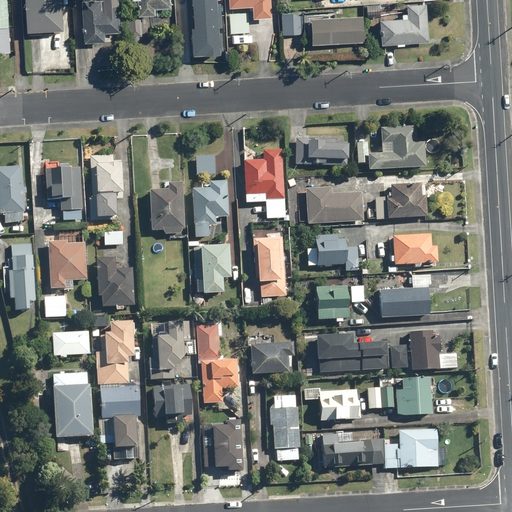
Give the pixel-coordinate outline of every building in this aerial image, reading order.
[(58,0),(20,0),(22,35),(60,33),(58,0)] [(118,42),(119,0),(84,0),(83,41),(118,42)] [(127,0),(128,3),(133,3),(133,12),(134,12),(134,18),(126,18),(127,40),(140,40),(140,18),(151,18),(151,12),(166,11),(166,0),(127,0)] [(193,0),(194,16),(222,15),(220,0),(193,0)] [(252,20),(271,20),(270,0),(229,0),(230,9),(251,8),(252,20)] [(378,6),(364,7),(365,17),(378,16),(378,6)] [(377,22),(377,46),(426,45),(424,6),(404,7),(405,17),(395,18),(395,21),(377,22)] [(280,37),(300,37),(300,43),(307,43),(307,47),(361,47),(361,18),(334,18),(334,10),(280,10),(280,37)] [(246,13),(227,14),(228,37),(231,36),(232,45),(251,44),(251,35),(247,36),(246,13)] [(222,15),(194,16),(195,30),(192,30),(194,57),(224,55),(222,15)] [(364,172),(422,170),(422,144),(414,144),(414,128),(377,129),(378,157),(366,157),(366,143),(354,143),(354,164),(364,164),(364,172)] [(293,140),(292,166),(342,168),(343,142),(293,140)] [(242,164),(242,205),(263,204),(263,221),(282,220),(281,153),(259,153),(259,163),(242,164)] [(216,155),(196,155),(197,175),(216,175),(216,155)] [(119,157),(88,156),(87,188),(90,188),(90,197),(92,197),(92,220),(112,220),(113,197),(119,197),(119,157)] [(19,168),(0,169),(0,215),(2,216),(2,224),(26,223),(26,215),(21,215),(20,195),(24,195),(23,185),(20,185),(19,168)] [(80,170),(44,169),(44,202),(46,202),(46,208),(59,208),(59,212),(61,213),(61,222),(79,222),(80,170)] [(216,218),(228,218),(227,180),(209,180),(209,188),(193,188),(194,238),(210,237),(209,224),(216,224),(216,218)] [(166,233),(186,232),(184,182),(169,183),(169,189),(150,190),(151,230),(165,229),(166,233)] [(372,200),(373,222),(424,220),(423,198),(418,198),(418,185),(388,186),(389,200),(372,200)] [(330,190),(304,190),(304,226),(359,226),(359,195),(330,195),(330,190)] [(122,231),(105,232),(105,244),(122,244),(122,231)] [(334,242),(334,237),(311,238),(312,251),(304,251),(305,267),(341,267),(341,274),(356,273),(356,250),(343,250),(343,242),(334,242)] [(429,237),(389,238),(390,268),(411,267),(411,269),(417,269),(417,267),(435,267),(435,247),(429,247),(429,237)] [(283,299),(281,239),(251,240),(253,286),(259,286),(259,300),(283,299)] [(64,242),(46,242),(46,292),(70,292),(70,282),(83,282),(83,246),(64,245),(64,242)] [(9,301),(10,313),(27,312),(26,305),(34,304),(32,244),(8,245),(9,272),(4,273),(5,301),(9,301)] [(225,250),(191,250),(190,284),(197,284),(197,298),(217,298),(217,282),(225,282),(225,250)] [(113,305),(113,307),(122,307),(122,303),(132,303),(132,267),(118,267),(117,258),(97,258),(98,296),(102,296),(102,306),(113,305)] [(361,288),(348,288),(348,305),(361,305),(361,288)] [(426,289),(377,289),(377,319),(426,319),(426,289)] [(66,298),(43,297),(42,319),(65,320),(66,298)] [(340,324),(344,324),(344,299),(314,299),(314,324),(333,324),(333,326),(340,326),(340,324)] [(90,323),(93,389),(96,389),(126,387),(124,360),(130,359),(128,324),(103,325),(103,322),(90,323)] [(172,380),(169,361),(184,359),(181,345),(178,322),(147,327),(153,360),(143,361),(147,384),(172,380)] [(217,325),(195,325),(195,361),(198,361),(217,361),(217,325)] [(436,370),(455,370),(455,356),(438,356),(438,339),(430,339),(430,332),(407,332),(407,373),(436,373),(436,370)] [(48,335),(49,359),(56,358),(56,361),(63,360),(63,358),(86,357),(86,334),(48,335)] [(342,337),(305,339),(306,375),(382,373),(381,345),(354,347),(353,334),(342,334),(342,337)] [(248,376),(284,377),(284,363),(289,363),(290,348),(245,346),(245,370),(249,370),(248,376)] [(405,348),(389,348),(389,370),(405,370),(405,348)] [(198,406),(219,405),(219,391),(235,391),(235,361),(217,361),(198,361),(198,406)] [(51,389),(48,389),(50,441),(55,441),(56,451),(77,450),(77,441),(89,441),(86,374),(51,375),(51,389)] [(400,393),(393,393),(393,418),(427,419),(428,379),(400,379),(400,393)] [(191,415),(189,384),(155,386),(157,417),(168,416),(169,422),(183,421),(182,415),(191,415)] [(126,387),(96,389),(98,420),(108,420),(131,418),(137,418),(135,387),(126,387)] [(391,389),(364,389),(364,411),(391,411),(391,389)] [(317,391),(301,391),(301,401),(315,401),(315,422),(343,423),(343,420),(357,420),(358,401),(353,401),(353,393),(317,393),(317,391)] [(295,462),(294,397),(272,397),(272,410),(266,410),(267,428),(270,428),(270,451),(274,451),(274,462),(295,462)] [(98,420),(96,420),(98,446),(109,446),(109,452),(132,451),(131,418),(108,420),(98,420)] [(209,438),(201,439),(201,470),(210,469),(210,471),(223,471),(223,474),(237,474),(237,424),(222,424),(222,429),(209,429),(209,438)] [(395,440),(381,441),(382,467),(382,471),(436,469),(435,467),(444,467),(443,447),(434,448),(433,431),(395,432),(395,440)] [(334,435),(317,436),(318,470),(382,467),(381,441),(334,443),(334,435)]
